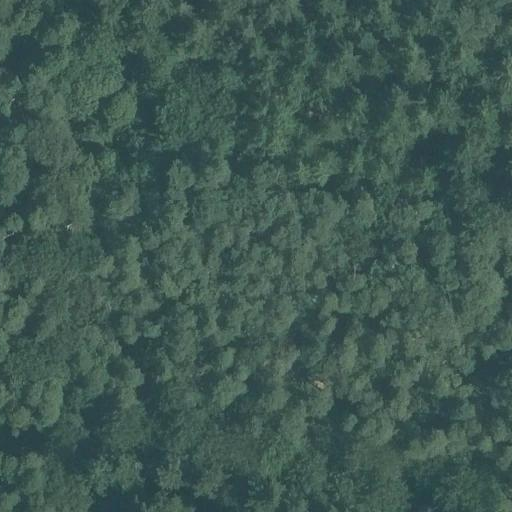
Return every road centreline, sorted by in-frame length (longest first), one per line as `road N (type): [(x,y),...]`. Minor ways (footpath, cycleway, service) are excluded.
road 1 (track): [(0,16),(171,59),(334,120),(511,214)]
road 2 (track): [(6,17),(20,190),(6,414),(9,511)]
road 3 (track): [(102,511),(38,387),(16,321)]
